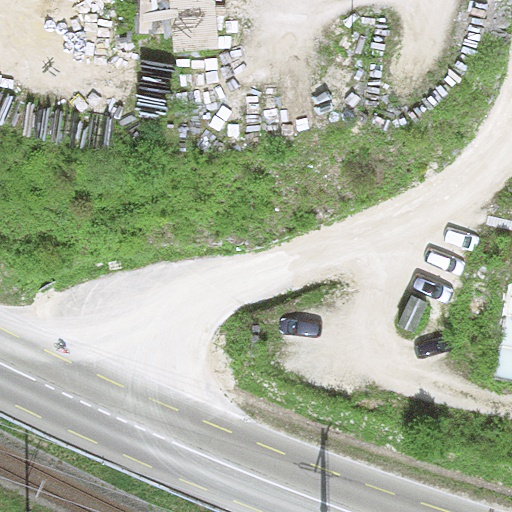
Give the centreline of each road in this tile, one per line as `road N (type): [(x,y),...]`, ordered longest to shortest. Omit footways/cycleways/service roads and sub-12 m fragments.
road 1 (primary): [(0,362),(141,431),(355,511)]
road 2 (unknown): [(511,383),(424,357),(352,244)]
